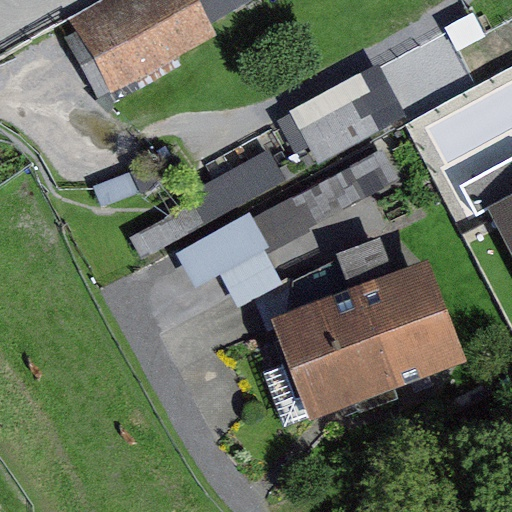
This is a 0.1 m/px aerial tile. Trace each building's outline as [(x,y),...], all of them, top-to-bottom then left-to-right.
[(85,37),(73,43),(108,105),(225,42),(218,29),(265,3),(262,0),(121,0),(78,24),(85,37)] [(377,93),(305,131),(326,169),(397,131),(377,93)] [(390,151),(184,260),(201,292),(228,278),(245,311),(290,287),(273,255),(408,184),(390,151)] [(282,160),(135,238),(150,266),(297,188),(282,160)] [(511,160),(467,183),(483,215),(511,200),(511,160)] [(511,205),(494,215),(511,250),(511,205)] [(388,246),(342,264),(349,283),(289,306),(296,323),(273,332),(289,373),(270,380),(290,430),(313,421),(318,433),(474,372),(434,268),(402,280),(388,246)]
